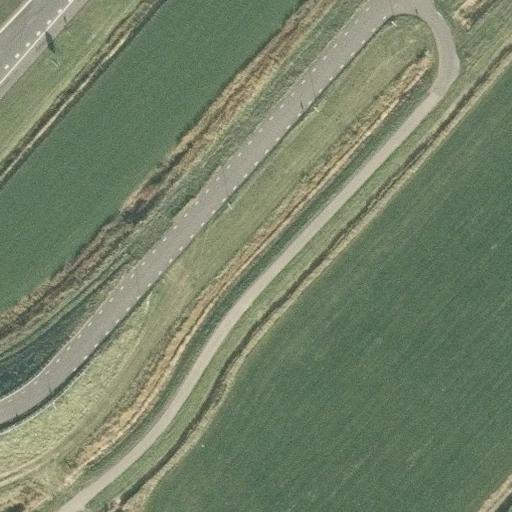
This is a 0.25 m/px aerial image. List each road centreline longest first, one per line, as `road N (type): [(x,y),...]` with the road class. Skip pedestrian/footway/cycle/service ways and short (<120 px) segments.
road 1 (unclassified): [(64,511),(162,424),(243,301),(442,86),(450,59),(445,38),(414,0)]
road 2 (tertiary): [(0,413),(54,377),(387,0)]
